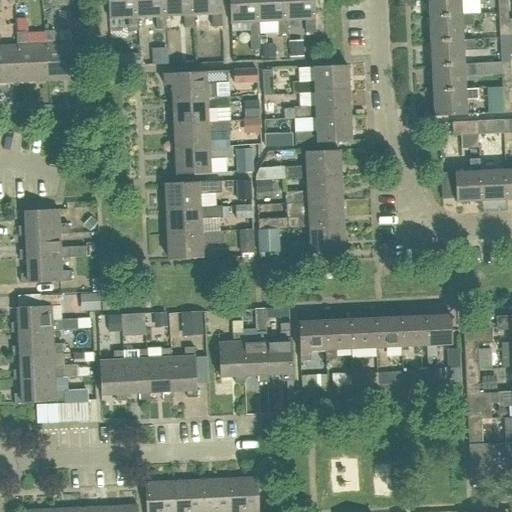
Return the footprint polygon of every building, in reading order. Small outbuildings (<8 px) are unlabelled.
[(137,18),(136,18),(135,0),(106,0),(108,19),(127,18),(127,32),(138,31),(137,18)] [(165,30),(165,17),(164,17),(163,0),(135,0),(136,18),(137,18),(155,17),(155,30),(165,30)] [(193,29),(192,15),(191,0),(163,0),(164,17),(165,17),(182,16),(183,29),(193,29)] [(191,0),(192,15),(210,14),(211,28),(221,27),(219,0),(191,0)] [(259,35),(258,22),(256,0),(228,0),(229,24),(249,23),(249,35),(259,35)] [(287,34),(286,21),(285,21),(284,0),(256,0),(258,22),(275,21),(276,34),(287,34)] [(284,0),(285,21),(286,21),(304,20),(305,33),(314,32),(312,0),(284,0)] [(471,0),(427,0),(428,16),(460,15),(460,1),(471,1),(471,0)] [(496,0),(498,13),(507,13),(506,0),(496,0)] [(429,41),(462,39),(460,15),(428,16),(429,41)] [(508,38),(508,37),(507,19),(498,20),(499,38),(508,38)] [(44,44),(46,81),(74,79),(73,43),(53,44),(53,31),(43,32),(44,44)] [(46,81),(44,44),(26,45),(25,32),(16,33),(16,46),(18,82),(46,81)] [(509,55),(511,54),(511,36),(508,37),(508,38),(499,38),(500,63),(509,62),(509,55)] [(431,66),(463,64),(462,39),(429,41),(431,66)] [(289,56),(301,55),(301,44),(289,44),(289,56)] [(0,83),(18,82),(16,46),(0,46),(0,83)] [(273,57),(273,47),(262,47),(262,57),(273,57)] [(121,54),(111,55),(111,66),(122,65),(121,54)] [(432,91),(464,89),(463,75),(473,75),(472,64),(463,64),(431,66),(432,91)] [(313,93),(348,92),(346,66),(295,68),(296,83),(291,83),(291,94),(313,93)] [(262,94),(272,94),(270,69),(261,69),(262,94)] [(501,88),(511,87),(510,69),(500,69),(501,88)] [(257,84),(257,70),(234,71),(234,85),(257,84)] [(170,74),(162,75),(163,86),(171,85),(171,100),(205,98),(205,85),(227,84),(227,71),(170,74)] [(464,89),(432,91),(433,116),(465,114),(464,89)] [(314,118),(349,116),(348,92),(313,93),(314,107),(292,108),(293,119),(314,118)] [(511,112),(511,94),(502,94),(503,113),(511,112)] [(205,98),(171,100),(173,125),(206,123),(206,122),(229,121),(228,108),(228,97),(205,98)] [(257,101),(244,102),(244,118),(258,117),(257,101)] [(349,116),(314,118),(315,131),(293,132),(294,144),(350,142),(349,116)] [(243,134),(259,134),(258,118),(243,119),(243,134)] [(503,134),(511,133),(511,120),(502,121),(503,134)] [(206,123),(173,125),(174,149),(207,148),(207,134),(229,133),(229,121),(206,122),(206,123)] [(478,135),(479,135),(498,134),(497,121),(477,122),(478,135)] [(473,149),(472,122),(452,123),(452,137),(460,136),(460,150),(473,149)] [(265,147),(276,147),(275,134),(264,135),(265,147)] [(207,148),(174,149),(175,175),(209,173),(208,159),(230,158),(230,146),(207,148)] [(232,147),(232,171),(248,171),(248,147),(232,147)] [(255,181),(305,179),(305,178),(339,177),(338,151),(304,153),(305,166),(258,169),(255,176),(255,181)] [(481,202),(506,201),(505,171),(480,172),(481,202)] [(455,203),(481,202),(480,172),(454,173),(455,203)] [(306,203),(341,201),(339,177),(305,178),(305,179),(306,192),(284,193),(285,205),(307,204),(306,203)] [(234,200),(248,200),(248,180),(233,181),(234,200)] [(165,210),(199,208),(198,195),(220,193),(220,181),(163,184),(165,210)] [(255,181),(256,194),(272,193),(271,181),(255,181)] [(308,228),(342,226),(341,201),(306,203),(307,204),(307,217),(285,218),(286,230),(308,228)] [(166,235),(200,233),(199,220),(221,219),(221,207),(199,208),(165,210),(166,235)] [(59,233),(59,234),(68,234),(68,223),(59,224),(58,209),(24,211),(25,226),(17,226),(18,236),(25,235),(59,233)] [(342,226),(308,228),(309,242),(287,243),(287,255),(343,252),(342,226)] [(276,252),(274,231),(258,232),(259,253),(276,252)] [(200,233),(166,235),(167,260),(201,259),(200,245),(223,244),(222,232),(200,233)] [(19,250),(19,259),(26,259),(26,258),(60,257),(60,258),(86,256),(85,246),(60,247),(59,234),(59,233),(25,235),(26,249),(19,250)] [(61,271),(60,258),(60,257),(26,258),(26,259),(27,273),(20,273),(20,283),(70,281),(70,271),(61,271)] [(80,312),(100,311),(99,294),(79,295),(80,312)] [(11,323),(11,332),(18,332),(18,331),(53,330),(53,331),(62,330),(61,320),(52,320),(51,306),(59,305),(59,295),(39,296),(40,306),(17,307),(18,322),(11,323)] [(180,314),(181,332),(200,332),(199,313),(180,314)] [(117,315),(118,334),(138,333),(137,314),(117,315)] [(452,345),(450,315),(425,316),(426,346),(426,358),(437,358),(436,345),(452,345)] [(511,342),(511,315),(495,317),(496,328),(511,327),(511,342)] [(401,347),(426,346),(425,316),(400,317),(401,347)] [(376,348),(401,347),(400,317),(374,318),(376,348)] [(77,319),(78,329),(89,329),(89,318),(77,319)] [(350,349),(376,348),(374,318),(349,319),(350,349)] [(336,350),(350,349),(349,319),(324,321),(325,351),(326,360),(337,360),(336,350)] [(310,351),(325,351),(324,321),(298,322),(300,363),(311,363),(310,351)] [(464,345),(477,344),(476,324),(463,325),(464,345)] [(53,344),(53,331),(53,330),(18,331),(18,332),(19,346),(12,346),(13,356),(20,356),(20,355),(54,354),(63,354),(62,344),(53,344)] [(478,341),(489,341),(489,330),(477,331),(478,341)] [(267,375),(268,375),(282,374),(282,382),(292,381),(290,331),(279,331),(280,340),(266,341),(267,375)] [(266,341),(266,332),(256,333),(256,341),(243,342),(242,342),(244,376),(258,376),(258,383),(268,382),(268,375),(267,375),(266,341)] [(242,342),(243,342),(242,333),(232,334),(233,343),(218,343),(220,377),(234,377),(235,384),(245,383),(244,376),(242,342)] [(185,357),(172,358),(171,358),(173,392),(187,391),(187,398),(197,398),(196,385),(208,384),(207,357),(195,358),(195,348),(184,348),(185,357)] [(171,358),(172,358),(171,349),(161,349),(161,358),(148,359),(147,359),(149,393),(163,392),(164,399),(173,399),(173,392),(171,358)] [(147,359),(148,359),(148,350),(137,350),(138,359),(124,360),(125,394),(126,394),(140,393),(140,400),(150,400),(149,393),(147,359)] [(442,371),(454,371),(452,350),(441,351),(442,371)] [(465,370),(478,370),(477,350),(464,350),(465,370)] [(124,360),(124,351),(114,351),(114,360),(100,361),(101,395),(116,395),(116,402),(126,401),(126,394),(125,394),(124,360)] [(93,361),(92,353),(83,353),(84,361),(93,361)] [(54,368),(54,354),(20,355),(20,356),(20,370),(13,370),(14,380),(21,379),(55,377),(55,378),(64,377),(63,367),(54,368)] [(465,375),(466,395),(480,395),(480,394),(479,375),(465,375)] [(481,377),(481,390),(492,390),(492,376),(481,377)] [(55,391),(55,378),(55,377),(21,379),(21,393),(14,394),(15,403),(65,401),(64,391),(55,391)] [(453,382),(433,382),(434,396),(454,395),(453,382)] [(428,383),(408,384),(409,397),(429,396),(428,383)] [(384,398),(404,397),(403,384),(383,385),(384,398)] [(378,398),(378,385),(377,385),(358,386),(358,399),(378,398)] [(353,399),(352,386),(332,387),(333,400),(353,399)] [(308,401),(328,400),(327,387),(307,388),(308,401)] [(83,390),(64,391),(65,401),(83,400),(83,390)] [(511,392),(497,393),(498,404),(511,403),(511,392)] [(480,395),(466,395),(467,420),(490,419),(488,393),(480,394),(480,395)] [(77,403),(78,421),(88,421),(87,402),(77,403)] [(57,422),(68,422),(67,403),(56,404),(57,422)] [(68,422),(78,421),(77,403),(67,403),(68,422)] [(37,423),(47,423),(46,404),(36,405),(37,423)] [(47,423),(57,422),(56,404),(46,404),(47,423)] [(469,446),(482,445),(481,425),(468,426),(469,446)] [(486,450),(469,451),(470,483),(488,482),(486,450)] [(229,511),(258,511),(257,477),(228,479),(229,511)] [(229,511),(228,479),(201,480),(202,511),(229,511)] [(202,511),(201,480),(173,481),(174,511),(202,511)] [(174,511),(173,481),(144,483),(145,511),(174,511)]
